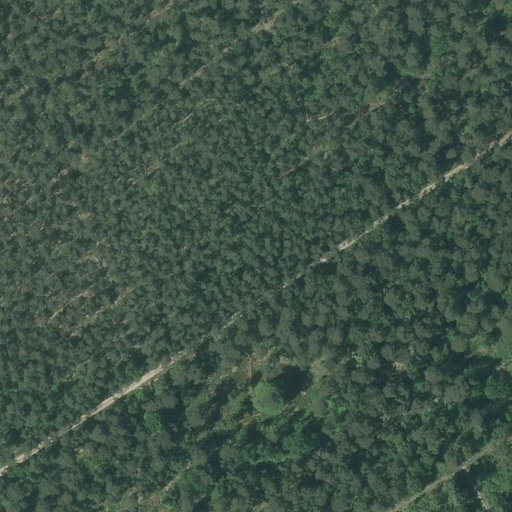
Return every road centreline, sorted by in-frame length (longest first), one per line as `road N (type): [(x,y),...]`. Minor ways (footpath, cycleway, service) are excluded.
road 1 (track): [(0,470),(511,129)]
road 2 (unknown): [(490,511),(251,0)]
road 3 (track): [(301,0),(0,220)]
road 4 (track): [(391,511),(511,440)]
